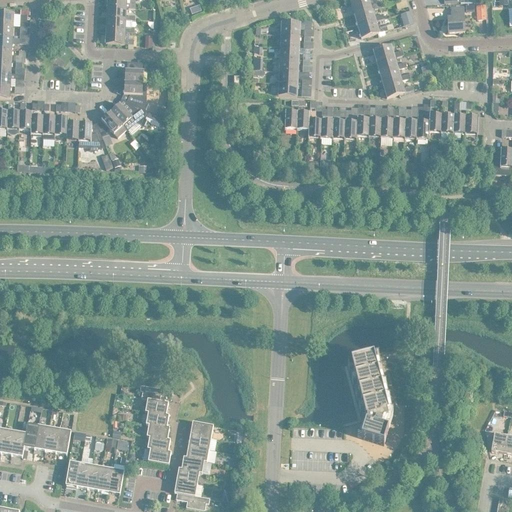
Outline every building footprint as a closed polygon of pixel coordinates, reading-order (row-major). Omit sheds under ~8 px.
[(110,7),(129,8),(128,8),(128,7),(131,7),(131,8),(138,8),(138,3),(131,3),(131,4),(129,4),(128,0),(111,0),(111,7),(110,7)] [(357,14),(357,15),(375,9),(374,9),(373,6),(371,0),(363,0),(354,3),(354,4),(354,3),(358,14),(357,14)] [(487,5),(479,5),(480,19),(488,19),(487,5)] [(454,6),(455,17),(450,17),(451,32),(467,31),(466,6),(454,6)] [(110,19),(128,20),(128,19),(131,19),(131,20),(137,20),(138,15),(131,15),(131,16),(128,16),(128,8),(129,8),(110,7),(111,7),(110,19)] [(360,26),(378,21),(377,17),(375,10),(375,9),(357,15),(358,15),(361,26),(360,26)] [(412,11),(403,14),(406,26),(416,23),(412,11)] [(0,25),(16,26),(16,25),(15,25),(16,14),(17,14),(17,13),(0,12),(0,25)] [(109,31),(128,32),(127,32),(127,31),(130,31),(130,32),(137,32),(137,27),(130,27),(130,28),(127,28),(128,20),(110,19),(110,31),(109,31)] [(378,21),(360,26),(360,27),(361,26),(364,37),(364,38),(382,33),(382,32),(381,32),(380,29),(378,22),(379,21),(378,21)] [(284,35),(303,36),(302,36),(302,24),(303,24),(284,23),(285,23),(284,35)] [(0,37),(15,38),(15,37),(15,26),(16,26),(0,25),(0,37)] [(128,32),(109,31),(110,31),(109,43),(108,43),(127,44),(127,43),(129,43),(129,44),(136,44),(137,39),(130,39),(130,40),(127,39),(127,32),(128,32)] [(283,47),(302,48),(301,48),(302,36),(303,36),(284,35),(284,47),(283,47)] [(0,49),(15,50),(15,49),(14,49),(15,38),(0,37),(0,49)] [(378,51),(376,51),(376,52),(377,52),(380,62),(379,63),(398,58),(406,55),(405,50),(395,53),(394,47),(394,46),(391,47),(378,51)] [(283,59),(301,60),(301,48),(302,48),(283,47),(284,47),(283,59)] [(0,61),(14,62),(14,61),(14,50),(15,50),(0,49),(0,61)] [(398,58),(379,63),(380,63),(383,74),(401,69),(410,67),(408,62),(399,64),(397,58),(398,58)] [(282,71),(301,72),(300,72),(301,60),(283,59),(283,71),(282,71)] [(0,73),(14,74),(14,73),(13,73),(14,62),(0,61),(0,73)] [(127,81),(127,82),(146,83),(146,82),(145,82),(146,71),(147,71),(161,71),(161,63),(146,62),(129,61),(129,69),(128,69),(128,70),(128,81),(127,81)] [(401,69),(383,74),(383,75),(387,86),(386,86),(404,81),(413,78),(411,73),(402,76),(400,70),(401,70),(401,69)] [(281,83),(300,84),(300,83),(300,72),(301,72),(282,71),(283,71),(282,83),(281,83)] [(0,85),(13,86),(13,85),(13,79),(25,79),(25,74),(14,74),(0,73),(0,85)] [(404,81),(386,86),(387,86),(390,97),(389,97),(389,98),(401,94),(402,97),(417,93),(416,90),(415,85),(406,88),(404,81)] [(127,94),(125,99),(148,110),(149,110),(148,109),(151,103),(149,102),(150,84),(150,83),(146,83),(127,82),(128,82),(127,93),(127,94)] [(300,84),(281,83),(282,83),(282,95),(281,95),(300,96),(300,95),(299,95),(300,84)] [(13,86),(0,85),(0,97),(13,98),(13,97),(12,97),(12,86),(13,86)] [(113,111),(129,129),(139,121),(142,123),(148,110),(125,99),(122,103),(122,104),(114,112),(113,111)] [(10,130),(11,111),(10,111),(3,111),(3,108),(4,108),(4,102),(0,101),(0,128),(10,129),(10,130)] [(22,130),(23,111),(22,111),(22,112),(15,112),(15,109),(16,109),(16,102),(11,102),(11,109),(11,112),(11,111),(10,130),(10,129),(22,130)] [(22,130),(34,130),(35,116),(35,112),(34,112),(34,113),(27,112),(27,109),(28,110),(28,103),(23,102),(23,109),(23,112),(23,111),(22,130)] [(167,108),(163,117),(168,119),(172,110),(167,108)] [(129,129),(113,111),(113,112),(105,120),(105,119),(104,120),(120,138),(129,129)] [(299,130),(300,130),(300,111),(300,112),(289,112),(289,111),(288,111),(287,130),(288,130),(288,129),(299,130)] [(300,130),(311,130),(312,130),(312,120),(313,112),(312,112),(312,113),(301,112),(300,111),(300,130)] [(151,112),(148,118),(154,123),(157,115),(151,112)] [(432,132),(443,133),(443,134),(444,134),(445,115),(444,115),(433,115),(433,114),(432,114),(432,122),(432,132)] [(157,115),(154,123),(161,126),(161,133),(169,133),(170,120),(157,115)] [(445,115),(444,134),(444,139),(455,140),(455,134),(456,134),(456,115),(456,116),(445,115)] [(456,115),(456,134),(467,134),(467,135),(468,135),(468,116),(468,117),(462,116),(457,116),(457,115),(456,115)] [(44,135),(46,135),(47,116),(46,116),(46,117),(35,116),(34,130),(33,134),(35,134),(36,136),(44,136),(44,135)] [(57,135),(58,135),(59,117),(58,116),(58,117),(47,117),(47,116),(46,135),(46,134),(57,135)] [(468,116),(468,135),(468,134),(479,135),(480,135),(481,116),(480,116),(480,117),(469,117),(469,116),(468,116)] [(58,135),(69,135),(70,135),(70,123),(71,123),(71,117),(70,117),(70,118),(59,117),(58,135)] [(360,118),(360,122),(359,136),(360,136),(371,137),(372,118),(372,119),(361,119),(361,118),(360,118)] [(373,119),(372,118),(371,137),(372,137),(383,137),(383,138),(384,119),(384,120),(378,119),(372,119),(373,119)] [(384,119),(383,138),(384,138),(384,137),(395,138),(395,139),(396,120),(390,120),(384,120),(384,119)] [(323,139),(324,120),(312,120),(312,130),(311,130),(311,138),(312,138),(323,138),(323,139)] [(335,139),(336,120),(336,121),(324,121),(324,120),(323,139),(324,139),(324,138),(335,139)] [(347,140),(348,121),(348,122),(336,121),(336,120),(335,139),(336,139),(347,139),(347,140)] [(396,120),(395,139),(396,139),(396,138),(407,138),(407,139),(408,120),(408,121),(396,120)] [(408,120),(407,139),(408,139),(419,139),(419,140),(420,121),(408,121),(408,120)] [(348,121),(347,140),(348,140),(348,139),(359,140),(360,136),(359,136),(360,122),(348,122),(348,121)] [(420,121),(419,140),(420,140),(420,139),(431,140),(432,140),(432,132),(432,122),(420,121)] [(81,141),(82,122),(82,123),(71,123),(70,123),(70,135),(69,135),(69,141),(70,141),(70,140),(81,141)] [(82,122),(81,141),(81,148),(82,148),(82,147),(93,147),(94,151),(104,147),(104,148),(105,148),(99,133),(94,134),(95,123),(94,123),(94,124),(83,123),(82,122)] [(511,149),(504,150),(504,149),(503,149),(503,150),(498,149),(497,149),(496,168),(496,169),(497,170),(498,171),(499,172),(500,173),(501,173),(511,173),(511,149)] [(121,158),(115,160),(117,167),(123,165),(121,158)] [(113,159),(106,162),(109,170),(115,167),(113,159)] [(368,423),(364,438),(386,445),(391,430),(384,428),(386,421),(391,419),(389,414),(391,413),(376,356),(354,362),(368,419),(369,419),(369,423),(368,423)] [(144,398),(150,399),(162,401),(163,396),(174,398),(176,391),(143,386),(142,391),(143,391),(145,391),(144,398)] [(148,412),(151,412),(169,415),(170,406),(167,406),(168,402),(162,401),(150,399),(151,400),(149,411),(148,411),(148,412)] [(149,424),(152,425),(152,424),(169,427),(171,419),(168,418),(169,415),(151,412),(149,423),(148,423),(148,424),(149,424)] [(194,426),(193,434),(214,438),(213,438),(215,426),(216,426),(198,422),(197,426),(194,426)] [(30,423),(28,434),(29,434),(26,446),(27,446),(37,448),(37,449),(41,425),(41,426),(30,424),(31,423),(30,423)] [(149,436),(153,437),(170,440),(171,431),(169,430),(169,427),(152,424),(152,425),(150,436),(149,436)] [(41,425),(37,449),(37,448),(47,450),(47,451),(52,427),(51,427),(51,428),(41,426),(41,425)] [(52,427),(47,451),(48,451),(48,450),(58,452),(58,453),(62,429),(62,430),(52,428),(52,427)] [(14,455),(18,431),(18,432),(7,430),(8,429),(7,429),(3,453),(4,452),(14,454),(14,455)] [(63,429),(62,429),(58,453),(58,452),(69,454),(69,455),(73,431),(73,430),(73,432),(62,430),(63,429)] [(18,431),(14,455),(14,454),(24,456),(24,457),(25,457),(26,450),(27,446),(26,446),(29,434),(28,434),(24,433),(18,432),(18,431)] [(77,432),(76,439),(87,441),(88,434),(77,432)] [(192,437),(191,446),(212,450),(211,449),(213,438),(214,438),(193,434),(193,435),(196,435),(195,438),(192,437)] [(494,451),(507,453),(510,436),(497,434),(494,451)] [(150,449),(153,449),(154,449),(171,452),(172,443),(169,443),(170,440),(153,437),(151,448),(150,448),(150,449)] [(110,438),(108,445),(118,447),(118,446),(119,439),(110,438)] [(119,447),(130,449),(131,442),(121,440),(119,447)] [(190,449),(189,458),(206,461),(209,462),(210,462),(210,461),(209,461),(211,450),(212,450),(191,446),(191,447),(194,447),(193,450),(190,449)] [(154,449),(153,449),(151,460),(150,460),(150,461),(151,461),(171,465),(173,456),(170,455),(171,452),(154,449)] [(185,461),(184,469),(201,472),(201,473),(204,473),(205,473),(204,473),(206,461),(189,458),(188,461),(185,461)] [(79,487),(83,463),(83,464),(73,462),(73,461),(72,461),(68,485),(69,485),(69,484),(79,486),(79,487)] [(90,489),(94,465),(94,466),(83,464),(84,463),(83,463),(79,487),(79,486),(90,488),(90,489)] [(100,491),(105,466),(104,468),(94,466),(94,465),(90,489),(90,488),(101,490),(100,491)] [(111,493),(115,468),(115,469),(105,468),(105,466),(100,491),(101,491),(101,490),(111,492),(111,493)] [(115,468),(111,493),(111,492),(122,494),(122,495),(122,494),(126,471),(126,470),(126,471),(115,469),(115,468)] [(181,472),(179,481),(200,484),(199,484),(201,473),(201,472),(184,469),(183,472),(181,472)] [(180,490),(180,493),(197,496),(199,484),(200,484),(179,481),(177,489),(180,490)] [(197,496),(180,493),(178,500),(179,500),(190,501),(189,507),(207,511),(207,510),(208,503),(211,504),(210,504),(211,504),(212,499),(198,496),(197,496)]
